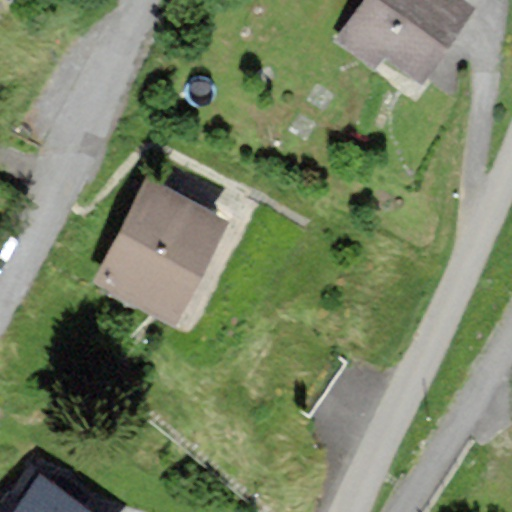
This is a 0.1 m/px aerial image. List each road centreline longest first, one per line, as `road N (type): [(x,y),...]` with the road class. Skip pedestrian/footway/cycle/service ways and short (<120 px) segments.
road 1 (residential): [(365,511),(511,167)]
road 2 (residential): [(0,311),(158,0)]
